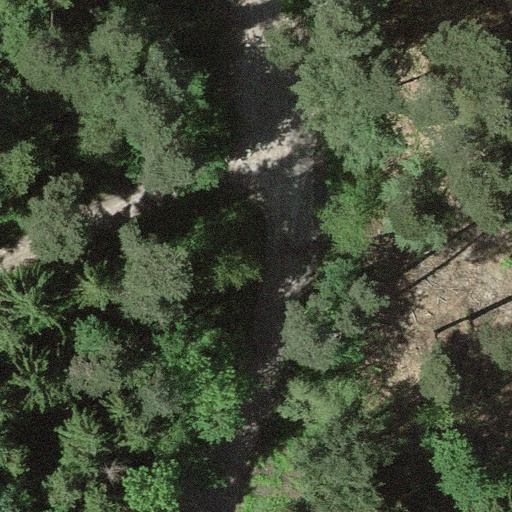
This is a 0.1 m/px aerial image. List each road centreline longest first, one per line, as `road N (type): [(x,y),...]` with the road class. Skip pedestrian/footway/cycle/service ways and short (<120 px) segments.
road 1 (track): [(264,0),(288,159),(273,318),(246,400),(183,511)]
road 2 (track): [(288,159),(75,221),(0,255)]
